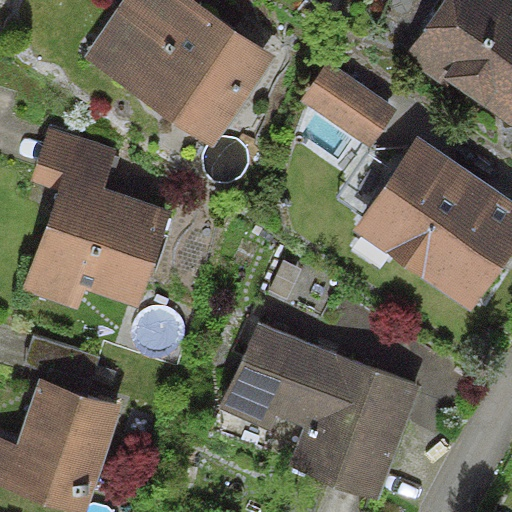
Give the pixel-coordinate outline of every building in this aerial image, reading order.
[(511,0),(444,0),(419,36),(452,59),(443,72),(511,119),(511,0)] [(204,134),(259,55),(193,9),(175,35),(127,3),(90,56),(204,134)] [(363,139),(383,110),(325,70),(305,99),(363,139)] [(361,225),(464,296),(511,226),(511,213),(473,186),(458,189),(447,182),(444,167),(415,146),(361,225)] [(131,298),(160,213),(61,179),(32,264),(131,298)] [(306,422),(291,463),(370,493),(410,387),(255,325),(226,388),(306,422)] [(84,489),(112,406),(38,381),(4,481),(48,496),(84,489)]
